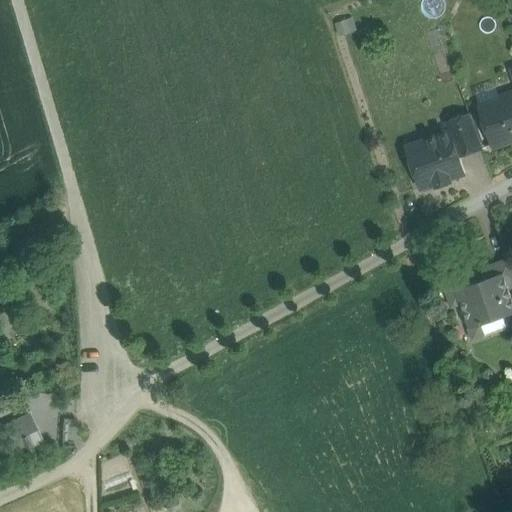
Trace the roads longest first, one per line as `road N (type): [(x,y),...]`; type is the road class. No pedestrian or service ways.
road 1 (unclassified): [(136,401),(14,0)]
road 2 (unclassified): [(403,243),(149,386),(136,401)]
road 3 (unclassified): [(136,401),(87,449),(0,498)]
road 4 (residential): [(511,185),(403,243)]
